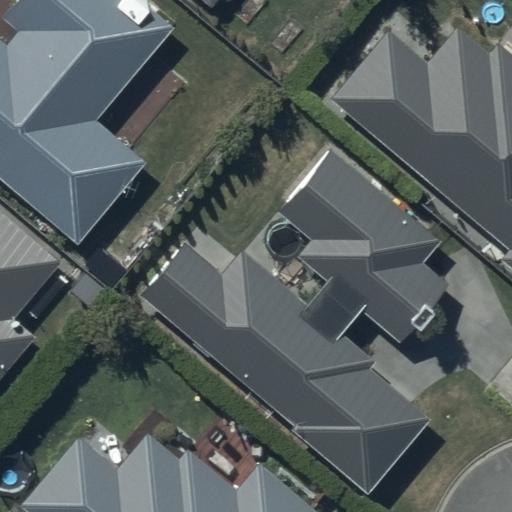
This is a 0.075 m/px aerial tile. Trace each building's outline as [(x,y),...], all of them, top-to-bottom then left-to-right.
[(0,30),(0,168),(77,233),(144,154),(94,112),(173,18),(152,0),(9,0),(2,8),(17,21),(5,35),(0,30)] [(388,20),(327,89),(507,241),(499,250),(511,260),(511,47),(498,36),(490,45),(458,18),(428,53),(388,20)] [(442,231),(332,136),(277,203),(309,231),(295,247),(324,272),(305,293),(243,240),(222,265),(186,235),(142,286),(292,416),(290,419),(366,484),(432,409),(371,356),(376,350),(343,322),(360,302),(397,334),(416,312),(418,314),(434,296),(431,293),(449,272),(424,251),(442,231)] [(0,368),(35,326),(14,309),(61,252),(0,201),(0,368)] [(81,424),(19,495),(38,511),(316,511),(321,507),(258,452),(236,478),(188,437),(178,448),(146,421),(117,455),(81,424)]
